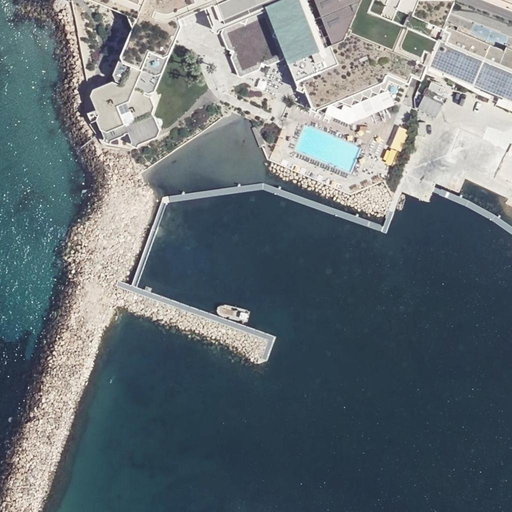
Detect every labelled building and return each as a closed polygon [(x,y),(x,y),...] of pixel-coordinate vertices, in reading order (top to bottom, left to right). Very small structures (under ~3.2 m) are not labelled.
[(94,0),(130,15),(172,15),(193,7),(192,3),(198,2),(207,24),(213,27),(241,16),(244,9),(254,4),(263,8),(281,52),(286,50),(300,86),(308,104),(315,107),(325,103),(331,106),(333,99),(346,105),(350,98),(356,101),(359,94),(366,97),(368,91),(375,93),(378,87),(381,88),(385,79),(394,83),(397,85),(406,81),(409,74),(419,77),(423,66),(428,68),(447,21),(443,20),(449,6),(451,0),(94,0)] [(232,73),(237,75),(254,68),(256,61),(263,64),(278,58),(280,53),(281,52),(263,8),(254,4),(244,9),(241,16),(213,27),(216,29),(215,31),(221,47),(228,49),(225,55),(232,73)] [(106,79),(87,86),(84,92),(90,107),(81,110),(84,119),(89,117),(90,117),(97,135),(97,136),(104,138),(118,133),(117,132),(121,130),(126,140),(132,143),(150,135),(153,128),(148,114),(147,114),(145,111),(148,104),(144,94),(138,92),(138,90),(141,91),(148,88),(175,22),(172,15),(130,15),(106,71),(109,78),(114,79),(112,82),(109,80),(106,79)] [(511,48),(508,47),(506,50),(505,52),(469,37),(461,34),(446,27),(446,26),(448,22),(447,21),(428,68),(429,68),(430,65),(431,62),(446,68),(492,88),(499,90),(511,95),(511,48)] [(299,90),(300,86),(286,50),(281,52),(294,84),(292,87),(299,90)] [(233,86),(237,75),(232,73),(227,84),(233,86)] [(389,101),(388,97),(394,83),(385,79),(381,88),(378,87),(375,93),(368,91),(366,97),(359,94),(356,101),(350,98),(346,105),(333,99),(331,106),(325,103),(315,107),(313,110),(342,120),(389,101)] [(450,159),(511,180),(511,142),(511,143),(510,148),(460,130),(450,159)] [(446,158),(437,180),(459,189),(468,166),(446,158)]
